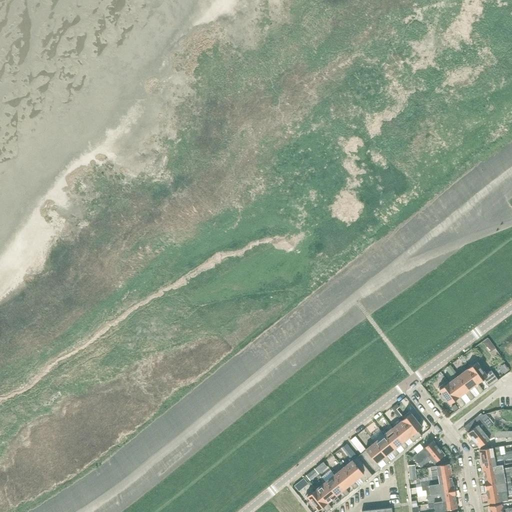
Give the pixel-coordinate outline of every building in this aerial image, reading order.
[(488,339),(483,342),(486,347),(492,344),(488,339)] [(481,344),(477,347),(483,356),(487,353),(481,344)] [(488,387),(498,380),(491,370),(485,374),(475,361),(468,366),(470,367),(467,369),(477,384),(477,383),(483,380),(488,387)] [(483,391),(477,383),(477,384),(467,369),(458,376),(468,390),(473,386),(479,394),(483,391)] [(474,398),(468,390),(458,376),(448,383),(459,397),(464,393),(470,401),(474,398)] [(465,404),(459,397),(448,383),(446,385),(444,383),(438,388),(441,394),(439,395),(443,400),(445,399),(449,404),(455,400),(460,408),(465,404)] [(392,408),(391,408),(400,419),(403,417),(397,409),(400,407),(397,404),(392,408)] [(416,440),(421,436),(417,431),(421,427),(417,422),(420,420),(416,415),(413,417),(409,412),(403,417),(404,419),(401,421),(409,431),(416,440)] [(488,428),(485,425),(478,415),(463,428),(473,440),(488,428)] [(416,440),(409,431),(401,421),(392,428),(400,438),(403,442),(404,442),(408,438),(412,443),(416,440)] [(403,442),(400,438),(392,428),(383,435),(391,445),(394,449),(395,449),(400,445),(404,450),(407,447),(404,442),(403,442)] [(488,428),(473,440),(479,447),(489,439),(494,437),(494,431),(491,431),(488,428)] [(356,433),(349,437),(358,451),(365,447),(356,433)] [(394,449),(391,445),(383,435),(374,442),(383,453),(385,456),(386,456),(391,452),(395,457),(399,454),(395,449),(394,449)] [(418,464),(438,448),(432,441),(422,449),(413,457),(418,464)] [(385,456),(383,453),(374,442),(365,450),(361,454),(364,459),(369,455),(373,459),(376,464),(382,459),(386,464),(390,461),(386,456),(385,456)] [(347,444),(342,448),(345,452),(350,448),(347,444)] [(421,468),(426,464),(431,460),(434,463),(444,455),(438,448),(418,464),(421,468)] [(500,456),(499,449),(499,448),(493,449),(493,448),(480,450),(481,459),(500,456)] [(511,458),(511,453),(500,456),(481,459),(483,468),(502,464),(505,464),(504,460),(511,458)] [(368,463),(373,459),(369,455),(364,459),(368,463)] [(356,465),(361,462),(357,457),(352,461),(352,460),(343,468),(351,478),(354,482),(359,478),(363,482),(367,479),(363,474),(360,470),(356,465)] [(376,464),(373,459),(368,463),(372,468),(377,464),(376,464)] [(360,470),(364,466),(361,462),(356,465),(360,470)] [(323,463),(315,469),(319,473),(327,467),(323,463)] [(375,472),(380,468),(377,464),(372,468),(375,472)] [(432,476),(451,473),(450,464),(431,468),(432,476)] [(511,466),(503,468),(502,465),(502,464),(483,468),(484,476),(511,471),(511,466)] [(368,471),(365,467),(364,466),(360,470),(363,474),(368,471)] [(354,482),(351,478),(343,468),(334,475),(342,486),(345,489),(350,485),(354,490),(358,486),(354,482)] [(317,475),(314,470),(306,476),(310,481),(317,475)] [(367,479),(372,475),(368,471),(363,474),(367,479)] [(511,476),(511,471),(484,476),(486,486),(510,481),(510,476),(511,476)] [(453,482),(451,473),(432,476),(433,480),(421,482),(422,487),(453,482)] [(345,489),(342,486),(334,475),(325,482),(333,493),(336,496),(341,492),(345,497),(349,494),(345,489)] [(511,485),(511,486),(510,481),(486,486),(487,494),(511,489),(511,485)] [(299,482),(294,486),(298,491),(303,487),(299,482)] [(336,496),(333,493),(325,482),(316,489),(324,500),(327,503),(332,499),(336,504),(340,501),(336,496)] [(454,491),(453,482),(422,487),(422,491),(426,490),(427,496),(454,491)] [(327,503),(324,500),(316,489),(313,492),(312,490),(305,495),(309,500),(307,502),(311,507),(313,505),(318,511),(322,507),(325,511),(326,511),(331,508),(327,503)] [(489,503),(501,501),(508,500),(507,496),(511,494),(511,489),(487,494),(489,503)] [(456,500),(456,499),(454,491),(427,496),(427,499),(428,504),(456,500)] [(438,511),(444,510),(457,508),(456,500),(428,504),(429,508),(437,506),(438,511)]
